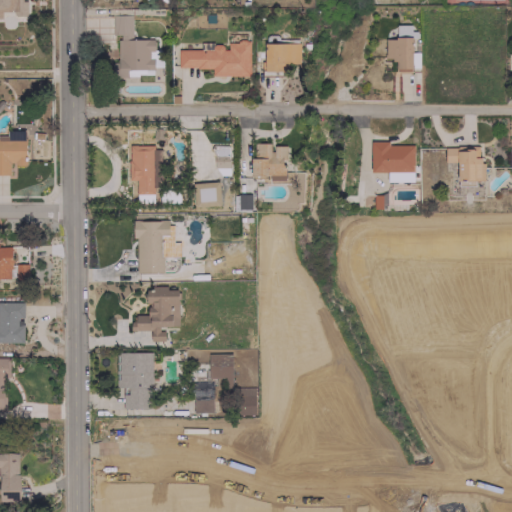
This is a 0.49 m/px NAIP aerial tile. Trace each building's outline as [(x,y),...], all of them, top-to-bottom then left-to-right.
[(0,0),(0,18),(1,11),(12,11),(12,15),(26,16),(25,0),(0,0)] [(130,14),(111,15),(111,35),(116,35),(117,70),(153,69),(152,57),(158,57),(158,49),(152,49),(152,39),(131,39),(130,14)] [(383,59),(395,59),(395,71),(410,72),(411,38),(384,37),(383,59)] [(248,76),(249,41),(227,41),(227,46),(211,46),(211,49),(177,49),(177,67),(210,68),(210,75),(248,76)] [(263,71),(288,70),(288,63),(299,63),(298,42),(263,43),(263,71)] [(24,165),(24,130),(6,131),(6,138),(0,138),(0,174),(8,174),(8,165),(24,165)] [(412,145),(388,145),(388,141),(370,141),(369,171),(412,171),(412,145)] [(285,145),(270,146),(270,143),(253,143),(253,157),(249,157),(249,179),(283,179),(282,159),(285,159),(285,145)] [(127,146),(128,181),(134,181),(135,194),(153,193),(153,186),(160,186),(159,146),(127,146)] [(411,172),(389,172),(389,181),(410,181),(411,172)] [(197,206),(219,205),(218,181),(196,182),(197,206)] [(233,209),(249,209),(250,194),(234,194),(233,209)] [(135,272),(162,272),(162,256),(178,256),(178,241),(172,241),(172,221),(131,221),(131,238),(135,238),(135,272)] [(0,277),(10,278),(9,246),(0,245),(0,277)] [(26,263),(14,264),(15,285),(27,285),(26,263)] [(177,327),(176,287),(145,288),(146,315),(131,315),(132,330),(149,329),(149,340),(163,340),(163,327),(177,327)] [(0,342),(22,342),(22,302),(0,301),(0,342)] [(150,352),(116,352),(116,387),(122,387),(121,408),(149,408),(150,352)] [(230,387),(231,353),(207,353),(207,378),(224,378),(223,387),(230,387)] [(210,382),(192,382),(192,413),(211,412),(210,382)] [(253,386),(238,387),(238,415),(254,415),(253,386)] [(17,452),(0,452),(0,500),(19,500),(17,452)]
